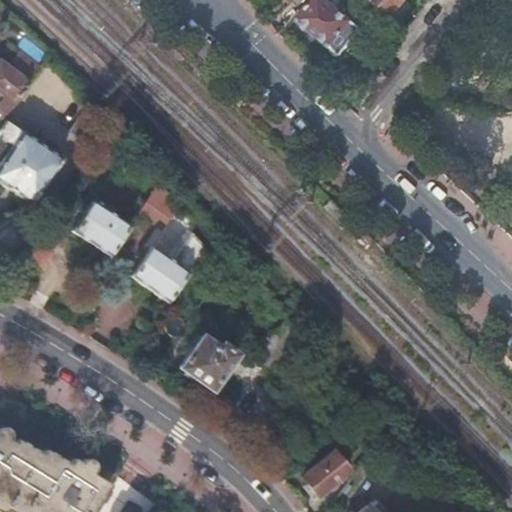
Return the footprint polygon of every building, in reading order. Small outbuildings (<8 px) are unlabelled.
[(307,0),(302,6),(294,17),(337,51),(358,25),(335,6),(339,0),(307,0)] [(370,0),(374,3),(375,2),(393,16),(405,0),(370,0)] [(0,121),(3,123),(38,77),(27,68),(30,63),(19,54),(7,69),(0,64),(0,121)] [(488,86),(495,78),(486,71),(479,80),(488,86)] [(59,163),(7,126),(0,135),(0,189),(28,209),(59,163)] [(113,146),(98,168),(110,176),(125,155),(113,146)] [(158,185),(149,197),(160,204),(166,195),(158,185)] [(73,234),(109,258),(128,228),(92,204),(73,234)] [(189,220),(182,225),(188,233),(194,227),(189,220)] [(147,248),(128,277),(167,304),(209,243),(194,227),(188,233),(184,239),(168,262),(147,248)] [(210,391),(236,356),(223,345),(218,351),(204,340),(182,371),(210,391)] [(377,394),(327,343),(310,360),(361,410),(377,394)] [(0,510),(3,511),(5,511),(8,509),(13,511),(94,511),(112,483),(96,473),(97,470),(76,457),(72,463),(47,449),(44,453),(20,438),(17,442),(0,431),(0,510)] [(331,453),(301,478),(315,496),(345,471),(331,453)]
